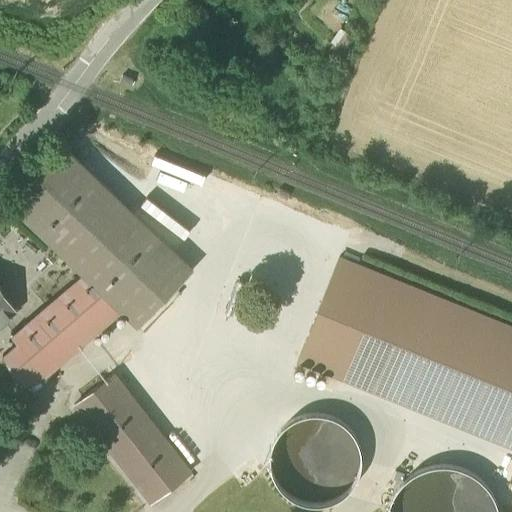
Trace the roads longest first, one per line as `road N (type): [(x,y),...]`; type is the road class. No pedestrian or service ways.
road 1 (residential): [(149,0),(53,118),(0,165)]
road 2 (track): [(511,304),(394,256)]
